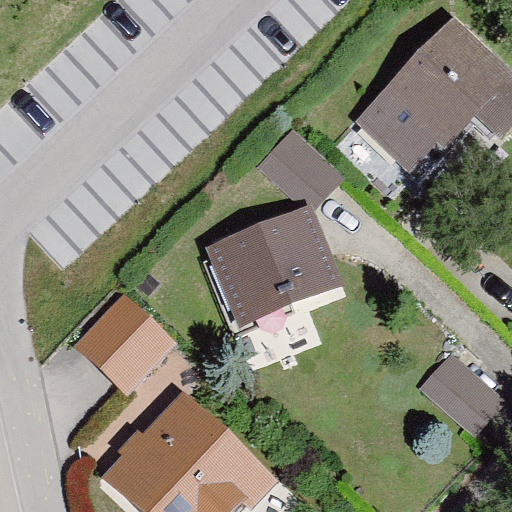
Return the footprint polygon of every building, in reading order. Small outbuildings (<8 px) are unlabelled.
[(511,82),(452,27),(357,127),(413,179),(438,152),(447,160),(478,128),(501,150),(511,138),(511,82)] [(291,134),(260,167),(313,217),(344,185),(291,134)] [(310,216),(206,259),(239,340),(344,297),(310,216)] [(180,349),(125,298),(74,353),(129,404),(180,349)] [(452,357),(420,391),(475,443),(507,409),(452,357)] [(178,397),(98,484),(128,511),(255,511),(277,488),(178,397)]
